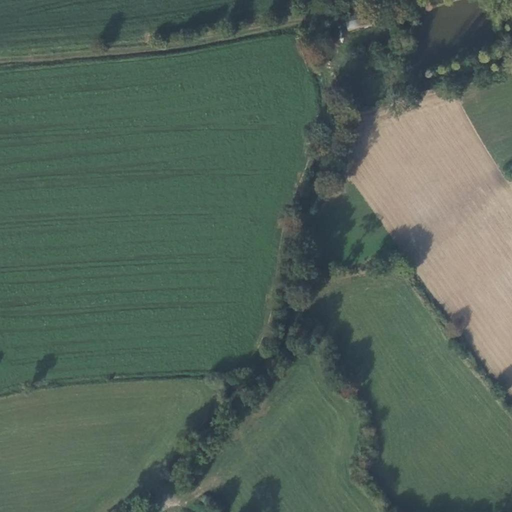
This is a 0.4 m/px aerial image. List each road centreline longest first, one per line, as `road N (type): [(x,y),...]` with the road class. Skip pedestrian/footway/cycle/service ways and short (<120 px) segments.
road 1 (track): [(167,500),(288,331),(309,198),(327,152),(327,92),(311,23)]
road 2 (track): [(311,23),(0,60)]
